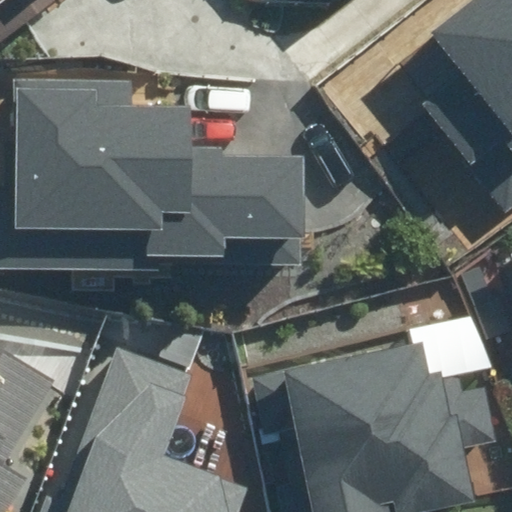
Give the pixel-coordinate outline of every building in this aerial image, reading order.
[(0,0),(0,18),(22,0),(0,0)] [(417,98),(504,207),(511,201),(511,0),(457,0),(429,23),(461,62),(417,98)] [(0,263),(300,268),(302,149),(185,147),(186,96),(128,95),(128,69),(22,67),(20,172),(0,171),(0,263)] [(511,275),(511,248),(502,252),(511,275)] [(51,511),(233,511),(245,481),(162,450),(196,362),(120,333),(51,511)] [(0,511),(6,511),(29,468),(17,461),(63,373),(0,340),(0,511)] [(412,343),(249,382),(262,433),(278,429),(290,480),(273,484),(279,511),(435,511),(472,503),(469,494),(490,489),(480,445),(489,443),(475,384),(460,388),(455,368),(420,376),(412,343)]
